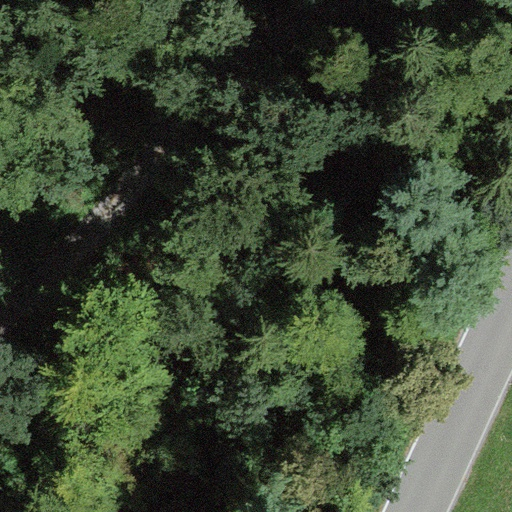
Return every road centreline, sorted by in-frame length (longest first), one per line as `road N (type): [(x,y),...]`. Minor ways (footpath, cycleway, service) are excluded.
road 1 (track): [(329,0),(271,24),(0,308)]
road 2 (tertiary): [(410,511),(511,283)]
